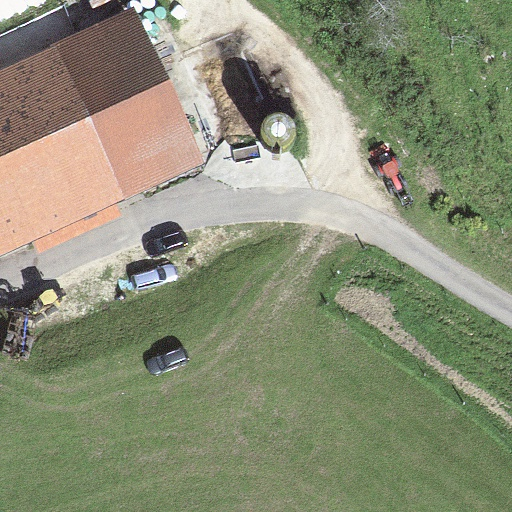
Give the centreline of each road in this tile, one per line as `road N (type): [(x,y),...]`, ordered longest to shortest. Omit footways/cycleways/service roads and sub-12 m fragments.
road 1 (unclassified): [(222,208),(276,204),(359,222),(511,308)]
road 2 (track): [(0,291),(170,219),(222,208)]
